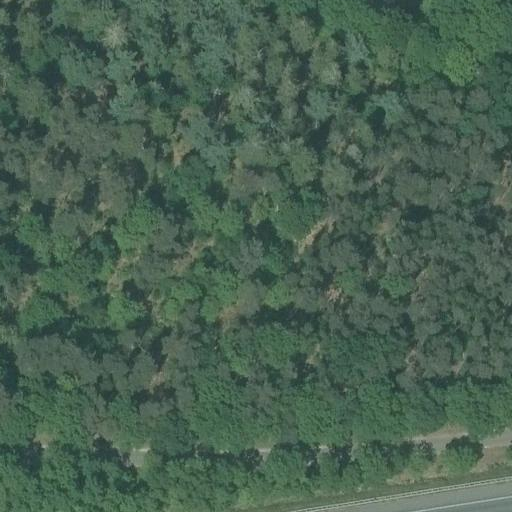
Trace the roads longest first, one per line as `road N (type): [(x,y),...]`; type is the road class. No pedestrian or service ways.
road 1 (unclassified): [(511,437),(341,455),(0,454)]
road 2 (unclassified): [(511,78),(324,0)]
